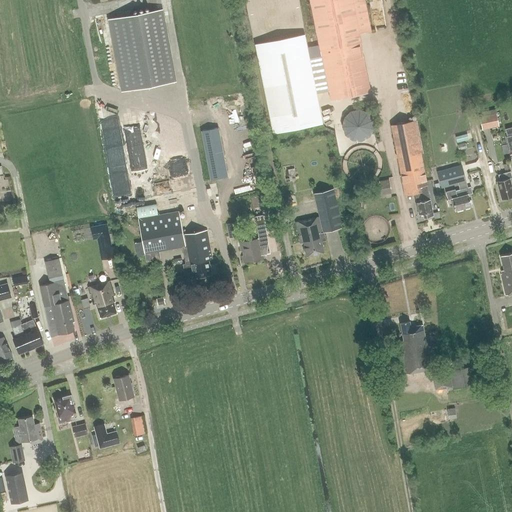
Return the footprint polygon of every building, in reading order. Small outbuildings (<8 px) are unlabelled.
[(330,101),(372,92),(360,34),(372,31),(365,0),(308,0),(318,45),(320,56),(330,101)] [(176,81),(163,9),(108,20),(121,92),(176,81)] [(255,44),(273,133),(323,123),(310,58),(320,56),(318,45),(308,47),(305,34),(255,44)] [(370,139),(371,111),(344,110),(343,138),(370,139)] [(482,130),(499,126),(496,113),(479,117),(482,130)] [(428,186),(427,181),(421,154),(423,154),(416,120),(391,125),(405,196),(414,194),(418,215),(423,214),(424,218),(433,216),(430,200),(427,186),(428,186)] [(218,128),(201,131),(211,180),(227,177),(218,128)] [(467,134),(455,137),(457,143),(468,140),(467,134)] [(109,145),(111,180),(127,179),(125,144),(109,145)] [(458,183),(460,190),(455,191),(455,190),(445,192),(448,200),(452,199),(455,211),(471,207),(468,195),(472,194),(470,187),(465,188),(463,182),(465,181),(460,166),(437,173),(441,188),(458,183)] [(511,178),(511,177),(510,172),(498,175),(499,181),(497,182),(501,200),(511,196),(511,188),(510,179),(511,178)] [(373,182),(375,196),(391,193),(389,179),(373,182)] [(326,241),(324,233),(342,228),(333,189),(314,194),(319,217),(295,223),(300,243),(303,243),(306,257),(324,253),(321,242),(326,241)] [(217,263),(209,265),(209,261),(211,260),(206,231),(183,235),(178,211),(138,219),(146,262),(160,260),(158,252),(182,247),(187,273),(192,272),(194,278),(211,275),(219,273),(217,263)] [(226,224),(229,238),(237,236),(234,223),(226,224)] [(99,249),(112,246),(107,224),(90,227),(93,240),(97,239),(99,249)] [(244,263),(263,259),(259,239),(240,243),(244,263)] [(501,271),(502,278),(501,279),(506,296),(511,294),(511,254),(501,257),(504,270),(501,271)] [(72,323),(74,322),(69,300),(68,300),(59,258),(45,262),(48,278),(50,284),(40,286),(51,336),(74,330),(72,323)] [(14,276),(14,284),(28,283),(27,276),(14,276)] [(100,318),(117,313),(113,302),(114,302),(113,296),(114,296),(110,281),(88,288),(93,305),(96,304),(100,318)] [(0,285),(0,300),(11,297),(7,283),(0,285)] [(38,317),(35,302),(29,304),(32,318),(38,317)] [(10,322),(11,328),(15,338),(13,339),(19,354),(31,349),(21,325),(21,324),(20,319),(10,322)] [(32,320),(24,323),(21,324),(21,325),(31,349),(43,344),(36,329),(32,320)] [(436,390),(471,384),(468,367),(449,370),(448,364),(432,367),(427,342),(426,342),(423,325),(411,327),(410,321),(400,323),(403,341),(400,341),(406,374),(432,369),(436,390)] [(3,338),(0,339),(0,360),(1,362),(0,362),(1,363),(12,358),(12,357),(3,338)] [(118,400),(133,396),(128,375),(120,377),(119,376),(115,377),(114,379),(113,379),(118,400)] [(73,414),(75,413),(71,395),(53,399),(58,417),(57,418),(59,424),(75,420),(73,414)] [(457,418),(455,408),(447,409),(449,419),(457,418)] [(40,429),(35,430),(32,416),(18,419),(19,426),(12,428),(16,443),(30,440),(31,443),(32,443),(41,442),(42,440),(41,439),(42,439),(40,429)] [(145,434),(142,416),(133,418),(137,435),(145,434)] [(85,423),(72,427),(74,437),(87,434),(85,423)] [(106,434),(104,424),(94,427),(100,448),(119,443),(116,431),(106,434)] [(9,447),(13,463),(25,461),(21,444),(9,447)] [(5,476),(11,504),(24,501),(18,473),(5,476)]
